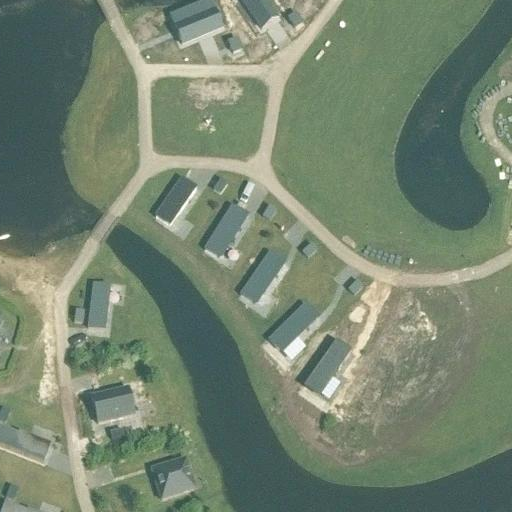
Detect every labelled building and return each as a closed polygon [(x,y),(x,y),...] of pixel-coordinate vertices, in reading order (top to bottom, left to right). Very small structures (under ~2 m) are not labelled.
[(234,0),(260,36),(279,22),(262,0),(234,0)] [(181,50),(222,34),(214,13),(173,30),(181,50)] [(301,28),(294,19),(288,23),(294,33),(301,28)] [(240,55),(235,44),(228,47),(233,58),(240,55)] [(156,220),(169,230),(178,217),(179,217),(195,194),(181,184),(156,220)] [(220,184),(213,194),(220,198),(226,189),(220,184)] [(231,211),(204,254),(218,262),(227,247),(229,249),(246,220),(231,211)] [(268,211),(262,221),(269,225),(275,215),(268,211)] [(310,249),(302,257),(307,263),(316,255),(310,249)] [(268,257),(240,299),(253,308),(263,293),(265,295),(284,267),(268,257)] [(356,286),(347,294),(353,300),(361,291),(356,286)] [(108,291),(92,289),(87,333),(103,335),(108,291)] [(304,309),(268,345),(279,356),(291,344),(293,346),(317,322),(304,309)] [(358,325),(364,315),(357,311),(351,321),(358,325)] [(75,315),(73,327),(81,328),(83,316),(75,315)] [(390,320),(388,332),(396,333),(398,322),(390,320)] [(481,326),(473,327),(475,339),(483,337),(481,326)] [(434,331),(435,343),(442,343),(442,331),(434,331)] [(351,358),(336,347),(307,389),(320,398),(330,384),(332,385),(351,358)] [(361,396),(376,404),(385,386),(390,376),(392,377),(403,356),(386,348),(384,352),(361,396)] [(499,376),(489,354),(472,362),(494,411),(510,403),(497,376),(499,376)] [(426,417),(430,436),(430,437),(458,432),(450,389),(424,394),(426,406),(424,407),(426,417)] [(90,400),(97,429),(134,420),(128,392),(90,400)] [(9,416),(1,413),(0,416),(0,425),(4,427),(9,416)] [(0,430),(0,450),(40,467),(46,451),(18,439),(19,438),(0,430)] [(122,433),(109,437),(111,445),(124,442),(122,433)] [(149,473),(159,506),(195,495),(185,462),(149,473)] [(17,494),(10,491),(6,502),(13,505),(17,494)]
